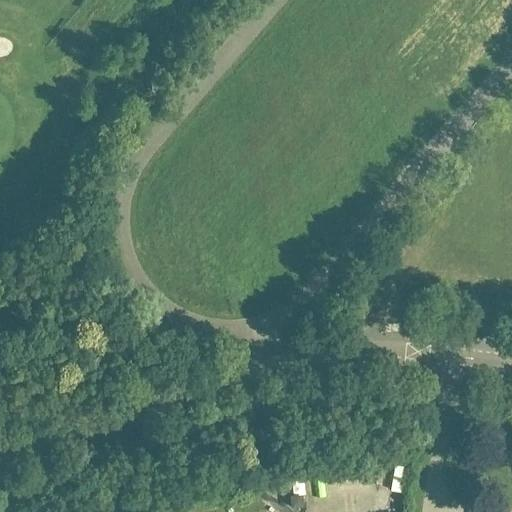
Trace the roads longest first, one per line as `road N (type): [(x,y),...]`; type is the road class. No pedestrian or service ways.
road 1 (unclassified): [(0,449),(315,359)]
road 2 (unclassified): [(511,347),(409,335),(315,359)]
road 3 (unclassified): [(367,358),(511,378)]
road 4 (unclassified): [(367,358),(436,355),(511,365)]
